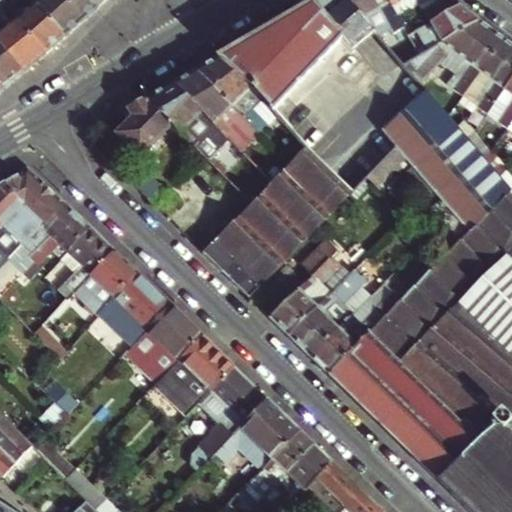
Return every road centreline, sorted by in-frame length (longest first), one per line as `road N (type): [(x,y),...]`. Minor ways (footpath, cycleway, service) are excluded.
road 1 (residential): [(41,118),(94,187),(429,511)]
road 2 (secondary): [(41,118),(164,45)]
